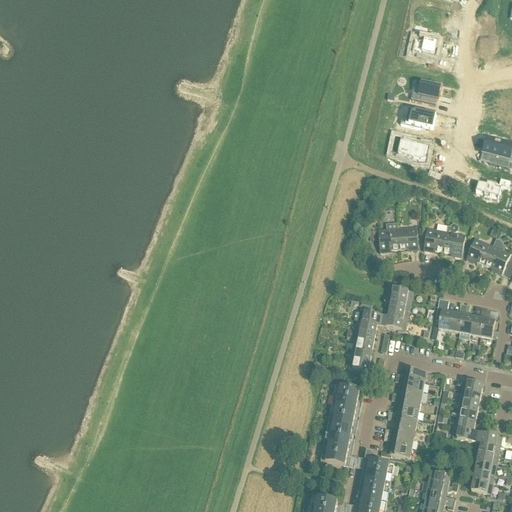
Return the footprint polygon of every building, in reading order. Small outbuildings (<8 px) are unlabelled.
[(424,4),(419,25),(441,30),(443,20),(444,16),(442,15),(444,9),(424,4)] [(415,43),(412,56),(423,58),(423,56),(435,59),(437,51),(439,45),(434,44),(434,45),(426,43),(427,39),(424,39),(416,37),(415,41),(421,42),(421,44),(415,43)] [(415,84),(411,102),(429,106),(436,108),(438,98),(440,99),(442,90),(440,89),(434,88),(415,84)] [(494,101),(488,122),(502,126),(502,125),(504,118),(504,116),(507,105),(494,101)] [(402,120),(400,128),(422,133),(422,132),(431,134),(434,120),(412,115),(410,121),(402,120)] [(511,120),(504,118),(502,125),(511,128),(511,127),(511,120)] [(402,141),(398,158),(405,160),(412,163),(414,164),(417,164),(419,165),(422,165),(424,165),(425,164),(427,159),(429,151),(426,150),(417,148),(418,145),(402,141)] [(511,147),(488,141),(483,156),(491,158),(489,166),(508,171),(511,157),(511,147)] [(479,186),(476,198),(481,200),(484,200),(483,201),(491,203),(492,203),(499,205),(502,190),(509,192),(511,185),(501,182),(499,189),(488,186),(487,188),(479,186)] [(387,227),(387,232),(379,233),(380,256),(388,255),(388,253),(399,252),(398,232),(399,232),(398,226),(387,227)] [(448,229),(443,255),(455,257),(454,259),(462,261),(466,238),(455,236),(455,235),(456,235),(459,233),(459,228),(454,226),(451,228),(451,229),(448,229)] [(438,227),(437,233),(428,231),(424,254),(431,255),(431,253),(443,255),(448,229),(438,227)] [(417,231),(399,232),(398,232),(399,252),(411,252),(411,254),(419,253),(417,231)] [(474,263),(485,268),(493,249),(476,241),(466,263),(473,265),(474,263)] [(493,249),(485,268),(496,273),(495,275),(502,278),(506,269),(508,270),(504,279),(510,281),(511,275),(511,266),(508,264),(511,257),(504,254),(505,251),(502,244),(497,241),(493,249)] [(394,291),(392,301),(411,305),(413,295),(394,291)] [(392,301),(390,311),(409,315),(411,305),(392,301)] [(438,332),(449,334),(453,316),(447,315),(449,304),(439,302),(435,323),(440,323),(438,332)] [(390,311),(388,320),(408,324),(409,315),(390,311)] [(360,314),(358,324),(377,328),(379,318),(360,314)] [(453,316),(449,334),(460,336),(463,318),(453,316)] [(463,318),(460,336),(461,336),(460,339),(461,341),(468,342),(470,341),(471,338),(470,338),(474,320),(463,318)] [(408,324),(388,320),(386,330),(406,334),(408,324)] [(470,338),(471,338),(481,340),(485,322),(474,320),(470,338)] [(485,322),(481,340),(492,342),(496,324),(485,322)] [(358,324),(356,333),(376,337),(377,328),(358,324)] [(356,333),(354,343),(374,347),(376,337),(356,333)] [(354,343),(352,352),(372,356),(374,347),(354,343)] [(352,352),(351,362),(370,366),(372,356),(352,352)] [(370,366),(351,362),(349,372),(368,375),(370,366)] [(407,372),(405,382),(425,386),(427,376),(407,372)] [(405,382),(403,392),(423,395),(425,386),(405,382)] [(464,383),(462,393),(481,397),(483,387),(464,383)] [(361,393),(336,388),(321,464),(346,469),(348,456),(350,449),(359,399),(361,393)] [(403,392),(401,401),(421,405),(423,395),(403,392)] [(462,393),(460,403),(479,407),(481,397),(462,393)] [(401,401),(400,410),(419,414),(421,405),(401,401)] [(460,403),(458,412),(478,416),(479,407),(460,403)] [(400,410),(398,420),(417,424),(419,414),(400,410)] [(458,412),(456,422),(476,425),(478,416),(458,412)] [(398,420),(396,429),(415,433),(417,424),(398,420)] [(456,422),(454,431),(474,435),(476,425),(456,422)] [(386,433),(385,437),(391,438),(394,439),(414,443),(415,433),(396,429),(395,435),(386,433)] [(474,435),(454,431),(452,441),(472,445),(474,435)] [(483,436),(481,446),(500,450),(502,440),(483,436)] [(385,437),(384,441),(393,443),(392,448),(412,452),(414,443),(394,439),(391,438),(385,437)] [(481,446),(479,455),(498,459),(500,450),(481,446)] [(381,458),(386,459),(391,460),(391,458),(410,462),(412,452),(392,448),(391,452),(388,452),(387,455),(381,454),(381,458)] [(479,455),(477,465),(497,469),(498,459),(479,455)] [(385,511),(394,468),(371,463),(361,511),(385,511)] [(477,465),(475,474),(495,478),(497,469),(477,465)] [(475,474),(473,484),(493,487),(495,478),(475,474)] [(431,475),(429,485),(449,489),(451,479),(431,475)] [(493,487),(473,484),(471,494),(491,497),(493,487)] [(429,485),(427,494),(447,498),(447,494),(450,495),(450,494),(452,494),(452,493),(457,494),(458,490),(452,489),(452,490),(449,489),(429,485)] [(427,494),(425,504),(445,507),(448,508),(454,509),(455,503),(446,501),(447,498),(427,494)] [(336,511),(338,505),(314,501),(311,511),(336,511)]
